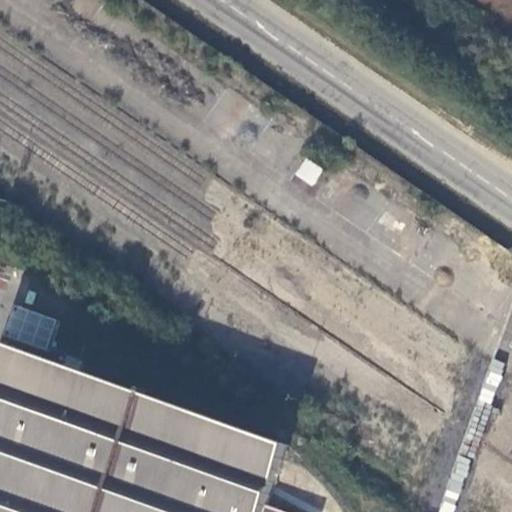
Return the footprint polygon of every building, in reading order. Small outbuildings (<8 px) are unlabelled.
[(26,0),(114,55),(121,44),(124,46),(140,20),(109,0),(26,0)] [(219,135),(293,180),(315,144),(230,92),(213,121),(224,127),(219,135)] [(296,174),(313,184),(321,168),(305,159),(296,174)] [(511,293),(467,265),(443,303),(511,346),(511,293)] [(4,345),(0,355),(0,511),(286,511),(270,506),(291,446),(4,345)]
